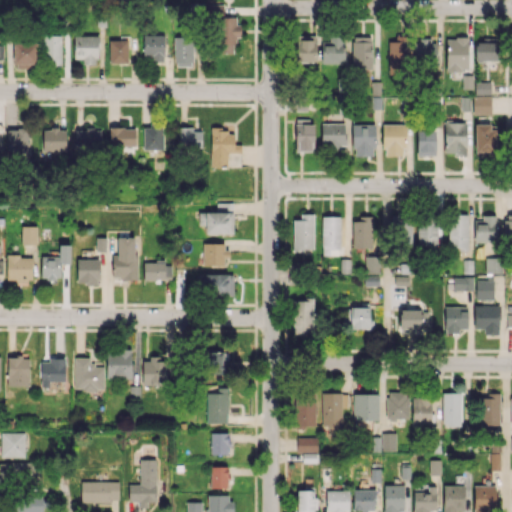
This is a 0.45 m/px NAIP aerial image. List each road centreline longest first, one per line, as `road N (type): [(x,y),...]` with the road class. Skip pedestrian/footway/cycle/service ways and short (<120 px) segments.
road 1 (residential): [(271,0),(271,511)]
road 2 (residential): [(271,318),(0,316)]
road 3 (residential): [(271,92),(0,91)]
road 4 (residential): [(511,7),(271,8)]
road 5 (residential): [(511,363),(271,363)]
road 6 (residential): [(511,186),(271,186)]
